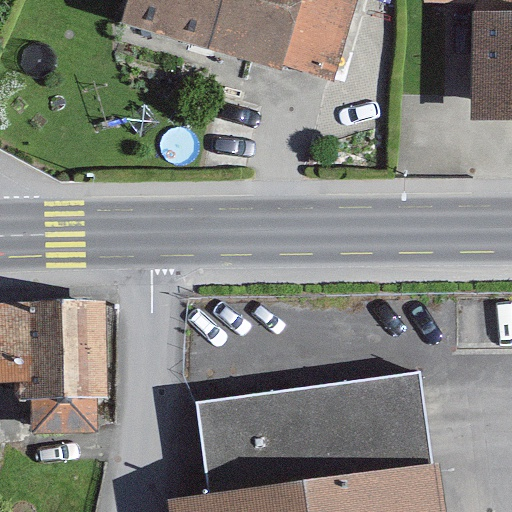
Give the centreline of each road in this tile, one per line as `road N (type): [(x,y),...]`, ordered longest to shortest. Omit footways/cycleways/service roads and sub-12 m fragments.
road 1 (secondary): [(511,229),(151,233)]
road 2 (residential): [(151,233),(120,511)]
road 3 (secondary): [(151,233),(0,235)]
